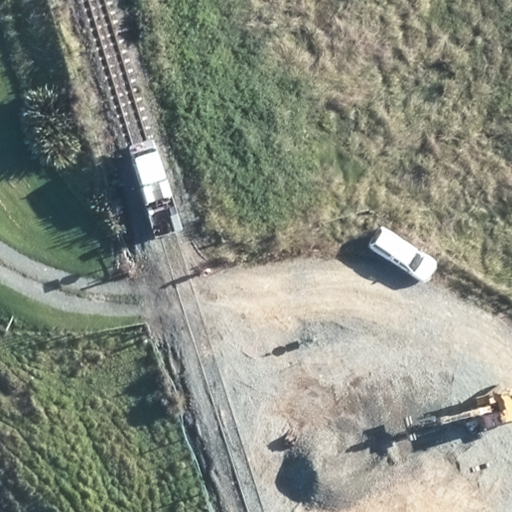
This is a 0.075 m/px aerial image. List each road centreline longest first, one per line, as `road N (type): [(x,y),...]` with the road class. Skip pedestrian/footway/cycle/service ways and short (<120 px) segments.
road 1 (track): [(0,234),(84,301),(375,287)]
road 2 (unclassified): [(375,287),(511,364)]
